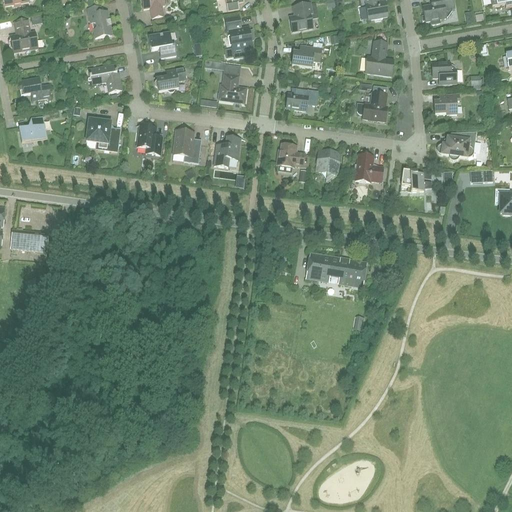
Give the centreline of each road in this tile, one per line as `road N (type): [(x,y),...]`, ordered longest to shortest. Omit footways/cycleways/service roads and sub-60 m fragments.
road 1 (unclassified): [(511,260),(0,191)]
road 2 (residential): [(262,127),(421,149),(414,47)]
road 3 (residential): [(262,127),(140,111),(129,48)]
road 4 (residential): [(0,72),(129,48)]
road 5 (residential): [(262,127),(273,44),(265,0)]
